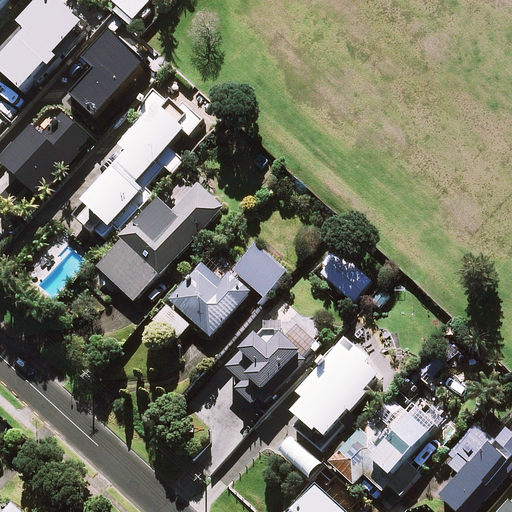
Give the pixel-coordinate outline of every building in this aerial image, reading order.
[(0,0),(8,0),(18,8),(24,0),(0,0)] [(114,0),(113,2),(120,8),(115,13),(131,26),(135,21),(153,0),(114,0)] [(59,2),(47,1),(24,28),(31,35),(0,70),(0,71),(7,77),(0,85),(0,93),(15,107),(51,65),(53,67),(88,27),(59,2)] [(159,56),(117,17),(107,27),(116,36),(89,64),(100,74),(77,100),(100,122),(120,101),(130,111),(171,68),(159,56)] [(218,111),(199,95),(182,114),(160,95),(141,116),(150,123),(125,152),(131,157),(77,219),(103,243),(118,226),(123,231),(148,203),(142,198),(167,169),(175,176),(185,164),(171,152),(187,134),(193,139),(218,111)] [(94,138),(68,116),(48,141),(35,130),(5,166),(43,198),(94,138)] [(0,137),(9,128),(0,119),(0,137)] [(226,210),(201,187),(175,214),(162,202),(100,269),(137,304),(226,210)] [(205,266),(172,303),(213,339),(256,291),(266,300),(290,275),(260,246),(236,272),(239,275),(234,280),(220,280),(205,266)] [(373,283),(353,265),(334,285),(354,304),(373,283)] [(191,327),(170,307),(156,322),(177,342),(191,327)] [(318,344),(281,311),(259,336),(230,370),(246,384),(239,392),(261,411),(318,344)] [(307,458),(316,448),(325,455),(348,428),(345,425),(385,379),(367,364),(370,360),(349,342),(302,396),(308,402),(296,416),(302,422),(286,441),(307,458)] [(418,375),(412,381),(371,424),(333,464),(357,487),(366,477),(384,493),(390,487),(401,497),(423,475),(408,462),(450,418),(431,399),(437,393),(418,375)] [(511,429),(498,444),(479,427),(453,455),(460,462),(453,469),(465,479),(445,500),(457,511),(477,511),(511,475),(511,429)] [(317,472),(296,454),(289,463),(310,481),(317,472)] [(344,511),(319,488),(296,511),(344,511)]
